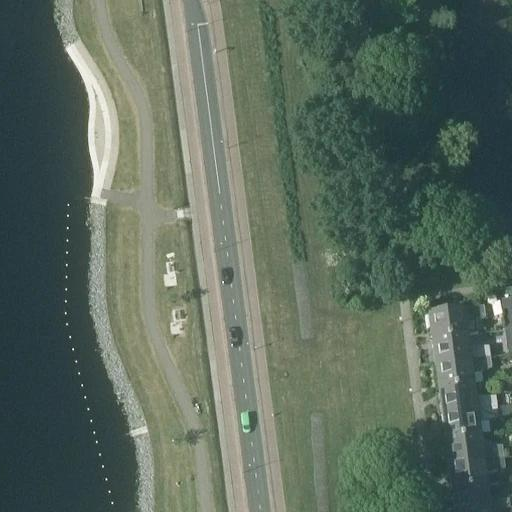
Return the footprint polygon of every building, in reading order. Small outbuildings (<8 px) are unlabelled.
[(464,311),(428,316),(431,342),(467,337),(477,335),(476,322),(484,319),(483,308),(464,311)] [(504,332),(511,331),(511,312),(501,313),(504,332)] [(467,337),(431,342),(435,367),(490,359),(488,348),(469,349),(467,337)] [(490,359),(435,367),(438,392),(474,387),(473,375),(491,370),(490,359)] [(474,387),(438,392),(442,417),(497,409),(495,398),(476,399),(474,387)] [(497,409),(442,417),(445,442),(481,437),(479,425),(498,420),(497,409)] [(481,437),(445,442),(448,467),(503,459),(502,449),(483,449),(481,437)] [(503,459),(448,467),(452,492),(488,487),(486,475),(505,470),(503,459)] [(498,485),(488,487),(452,492),(454,511),(494,511),(510,510),(509,498),(500,499),(498,485)]
